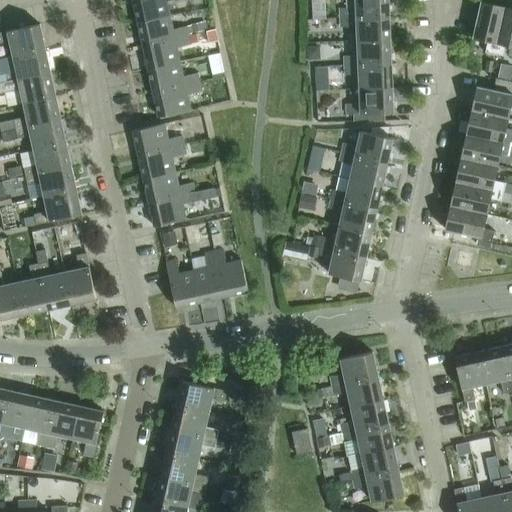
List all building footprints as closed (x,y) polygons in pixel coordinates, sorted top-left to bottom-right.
[(133,0),(138,22),(171,15),(168,1),(173,0),(133,0)] [(339,9),(340,20),(390,17),(389,0),(346,0),(347,9),(339,9)] [(496,55),(505,8),(482,3),(474,38),(489,42),(486,53),(496,55)] [(511,9),(505,8),(496,55),(505,57),(507,46),(511,46),(511,9)] [(138,22),(144,46),(189,36),(188,27),(174,30),(171,15),(138,22)] [(391,41),(390,17),(340,20),(340,29),(358,28),(359,43),(391,41)] [(208,30),(206,22),(189,26),(191,35),(208,30)] [(0,44),(11,42),(14,57),(46,50),(41,24),(0,33),(0,44)] [(144,46),(149,69),(181,62),(178,48),(192,45),(189,36),(144,46)] [(346,57),(346,67),(392,65),(391,41),(359,43),(359,57),(346,57)] [(46,50),(14,57),(17,70),(5,73),(7,83),(51,73),(46,50)] [(209,56),(214,80),(226,77),(221,54),(209,56)] [(492,74),(495,63),(487,61),(485,72),(492,74)] [(149,69),(154,93),(200,83),(198,73),(184,76),(181,62),(149,69)] [(499,77),(511,80),(511,76),(511,66),(502,64),(499,77)] [(393,89),(392,65),(346,67),(347,77),(360,76),(361,90),(393,89)] [(329,67),(316,68),(317,80),(330,79),(329,67)] [(0,93),(21,89),(25,104),(57,97),(51,73),(7,83),(0,84),(0,93)] [(479,87),(474,111),(508,118),(511,104),(511,82),(497,79),(494,91),(479,87)] [(159,117),(191,110),(188,95),(202,92),(200,83),(154,93),(159,117)] [(354,115),(385,114),(393,113),(393,89),(361,90),(361,105),(348,105),(348,115),(354,115)] [(57,97),(25,104),(28,117),(14,120),(16,130),(62,120),(57,97)] [(468,135),(511,144),(511,129),(506,128),(508,118),(474,111),(468,135)] [(385,114),(354,115),(354,122),(386,120),(385,114)] [(32,136),(35,151),(67,144),(62,120),(16,130),(2,134),(4,142),(32,136)] [(139,156),(185,145),(183,136),(169,139),(166,124),(134,131),(139,156)] [(388,137),(390,127),(373,128),(372,133),(388,137)] [(343,154),(388,164),(394,139),(362,132),(359,147),(345,144),(343,154)] [(511,154),(511,144),(468,135),(463,158),(498,166),(501,152),(511,154)] [(67,144),(35,151),(38,164),(24,168),(26,177),(72,167),(67,144)] [(139,156),(144,179),(177,172),(173,158),(187,155),(185,145),(139,156)] [(351,180),(383,187),(388,164),(343,154),(341,163),(354,166),(351,180)] [(458,182),(509,193),(511,193),(511,184),(495,181),(498,166),(463,158),(458,182)] [(11,179),(23,176),(21,167),(9,169),(11,179)] [(46,198),(77,191),(72,167),(26,177),(28,186),(42,183),(46,198)] [(144,179),(150,203),(195,192),(193,183),(180,186),(177,172),(144,179)] [(332,200),(378,210),(383,187),(351,180),(348,193),(334,190),(332,200)] [(318,195),(320,185),(306,182),(303,192),(318,195)] [(511,195),(511,193),(509,193),(458,182),(452,207),(487,215),(490,199),(510,204),(511,195)] [(150,203),(155,227),(187,220),(184,205),(222,196),(220,187),(195,192),(150,203)] [(77,191),(46,198),(49,211),(36,214),(36,216),(38,225),(83,215),(77,191)] [(11,195),(7,196),(0,197),(0,207),(13,204),(11,195)] [(315,211),(318,198),(303,195),(300,208),(315,211)] [(341,227),(372,234),(378,210),(332,200),(330,209),(344,212),(341,227)] [(484,228),(487,215),(452,207),(447,231),(479,238),(478,241),(493,244),(494,241),(500,243),(502,234),(495,233),(496,231),(484,228)] [(36,216),(25,219),(26,228),(38,225),(36,216)] [(321,247),(367,257),(372,234),(341,227),(338,240),(323,237),(321,247)] [(175,231),(163,234),(166,248),(178,246),(175,231)] [(222,234),(213,236),(215,246),(224,244),(222,234)] [(315,235),(313,245),(320,246),(322,237),(315,235)] [(309,257),(311,247),(297,244),(287,241),(284,256),(293,258),(308,262),(309,257)] [(311,247),(309,257),(318,259),(320,249),(311,247)] [(367,257),(321,247),(319,256),(334,259),(330,275),(361,282),(367,257)] [(225,297),(249,292),(242,260),(227,264),(224,249),(215,251),(225,297)] [(72,305),(65,273),(52,276),(46,250),(36,252),(39,264),(49,310),(72,305)] [(194,271),(201,303),(225,297),(215,251),(205,253),(208,268),(194,271)] [(72,305),(97,299),(98,299),(88,253),(77,256),(80,269),(65,273),(72,305)] [(201,303),(194,271),(180,274),(177,259),(166,262),(177,308),(201,303)] [(5,286),(2,272),(0,264),(0,314),(1,320),(26,315),(19,283),(5,286)] [(49,310),(39,264),(30,266),(33,280),(19,283),(26,315),(49,310)] [(511,384),(504,347),(481,352),(487,384),(502,381),(505,394),(511,392),(511,384)] [(487,384),(481,352),(456,358),(465,403),(468,403),(469,411),(478,409),(476,401),(473,387),(487,384)] [(331,377),(333,387),(379,377),(373,353),(341,360),(344,374),(331,377)] [(348,393),(352,408),(384,401),(379,377),(333,387),(317,390),(319,399),(335,395),(335,396),(348,393)] [(177,406),(209,413),(212,398),(226,401),(228,392),(183,382),(177,406)] [(259,408),(262,388),(244,385),(240,404),(259,408)] [(0,388),(0,435),(0,436),(11,391),(0,388)] [(11,391),(0,436),(10,438),(12,425),(27,428),(34,396),(11,391)] [(34,396),(27,428),(40,431),(37,445),(47,447),(57,402),(34,396)] [(330,437),(389,423),(384,401),(352,408),(354,420),(342,423),(342,424),(326,427),(328,437),(330,437)] [(57,402),(47,447),(57,449),(60,435),(73,438),(81,407),(57,402)] [(177,406),(172,430),(218,440),(220,431),(206,428),(209,413),(177,406)] [(81,407),(73,438),(87,442),(84,456),(94,458),(104,412),(81,407)] [(496,420),(498,428),(506,426),(504,418),(496,420)] [(324,419),(313,421),(317,439),(328,437),(326,427),(324,419)] [(389,423),(330,437),(332,446),(359,440),(362,454),(395,447),(389,423)] [(297,456),(314,452),(308,429),(292,433),(297,456)] [(218,440),(172,430),(167,453),(199,460),(202,446),(216,449),(218,440)] [(328,437),(317,439),(319,448),(332,446),(330,437),(328,437)] [(472,453),(470,442),(457,445),(459,456),(472,453)] [(230,453),(243,456),(245,447),(232,444),(230,453)] [(352,471),(355,481),(400,471),(395,447),(362,454),(365,468),(352,471)] [(167,453),(161,477),(207,487),(209,477),(196,474),(199,460),(167,453)] [(45,454),(42,470),(55,473),(58,457),(45,454)] [(22,456),(20,468),(32,470),(34,459),(22,456)] [(500,468),(497,457),(487,459),(489,470),(500,468)] [(69,463),(67,473),(75,475),(77,464),(69,463)] [(501,467),(504,480),(510,511),(511,511),(511,477),(509,466),(501,467)] [(400,471),(355,481),(357,489),(370,486),(373,502),(405,495),(400,471)] [(340,476),(342,483),(353,480),(352,473),(340,476)] [(222,490),(235,493),(238,477),(228,474),(224,490),(222,490)] [(156,501),(189,508),(202,511),(207,487),(161,477),(156,501)] [(485,511),(510,511),(504,480),(494,482),(497,495),(482,499),(485,511)] [(466,489),(456,491),(455,491),(459,511),(485,511),(482,499),(468,502),(466,489)] [(235,493),(222,490),(220,503),(232,505),(235,493)] [(156,501),(153,511),(187,511),(189,508),(156,501)] [(19,511),(28,511),(28,502),(19,503),(19,511)] [(28,502),(28,511),(67,511),(68,504),(51,505),(51,511),(38,511),(38,502),(28,502)]
